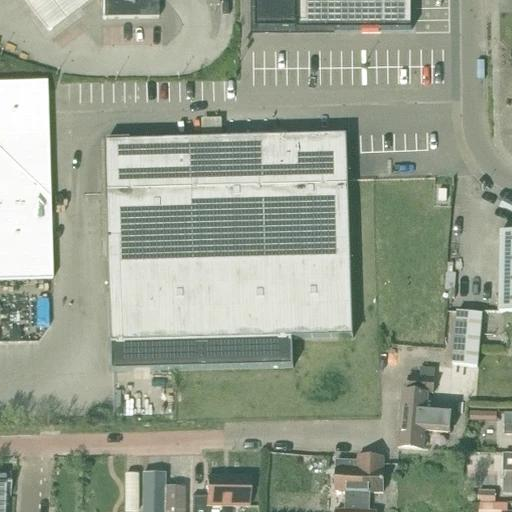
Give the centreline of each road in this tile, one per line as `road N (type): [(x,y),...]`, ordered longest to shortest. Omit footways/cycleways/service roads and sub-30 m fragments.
road 1 (unclassified): [(31,444),(368,435)]
road 2 (unclassified): [(511,181),(492,166),(476,136),(472,0)]
